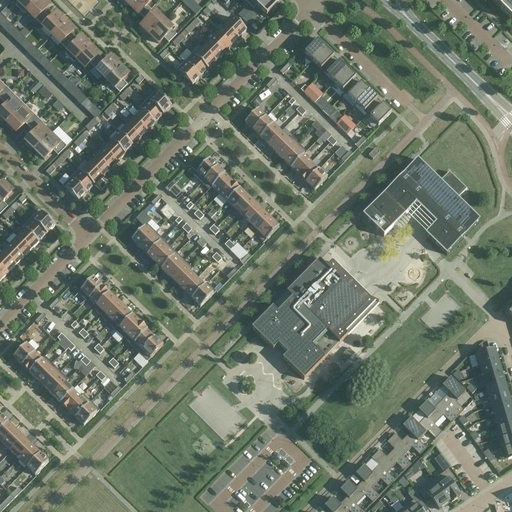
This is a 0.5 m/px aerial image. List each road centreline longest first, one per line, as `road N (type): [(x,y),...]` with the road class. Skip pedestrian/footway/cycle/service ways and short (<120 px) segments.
road 1 (residential): [(312,11),(88,236)]
road 2 (residential): [(308,511),(490,328),(504,333),(511,354)]
road 3 (secondary): [(511,121),(412,22)]
road 4 (residential): [(410,106),(312,11)]
road 5 (residential): [(88,236),(0,328)]
road 6 (residential): [(0,149),(88,236)]
